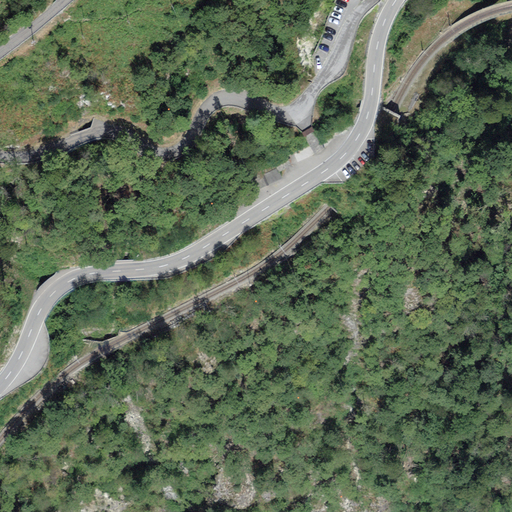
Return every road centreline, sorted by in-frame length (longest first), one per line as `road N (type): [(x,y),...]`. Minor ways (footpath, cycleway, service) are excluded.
road 1 (secondary): [(395,0),(382,25),(368,113),(348,150),(184,258),(62,285),(0,385)]
road 2 (unclassified): [(371,0),(295,111),(223,98),(173,151),(95,128),(47,150),(0,156)]
